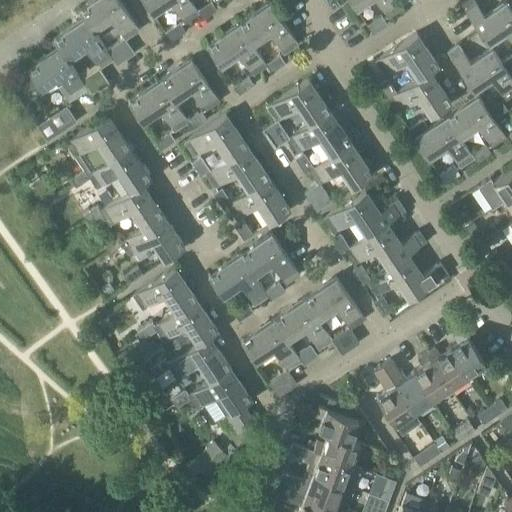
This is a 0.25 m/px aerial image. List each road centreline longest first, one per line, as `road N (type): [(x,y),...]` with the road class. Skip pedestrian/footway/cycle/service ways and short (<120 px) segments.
road 1 (residential): [(231,331),(199,272),(198,240),(111,93),(190,35)]
road 2 (residential): [(468,274),(330,73)]
road 3 (residential): [(336,259),(241,105)]
road 4 (residential): [(284,421),(384,331)]
road 5 (residential): [(330,73),(437,0)]
road 6 (residential): [(231,331),(336,259)]
